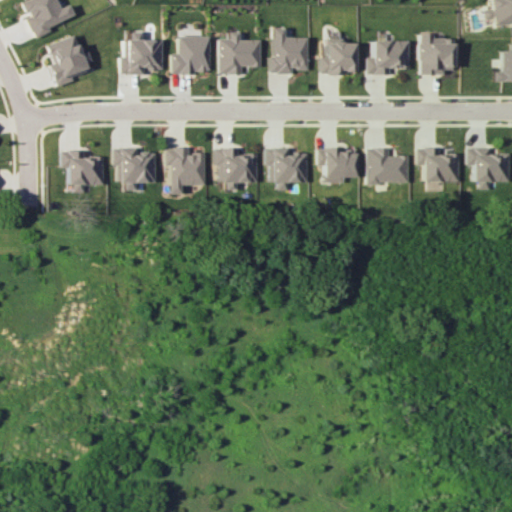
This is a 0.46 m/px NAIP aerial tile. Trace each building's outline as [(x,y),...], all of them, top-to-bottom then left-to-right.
[(70,14),(65,4),(56,7),(53,0),(19,0),(18,1),(25,16),(22,17),(30,37),(46,30),(44,25),(70,14)] [(511,23),(511,0),(485,0),(486,8),(479,9),(480,19),(488,18),(489,26),(511,23)] [(303,69),(304,37),(281,37),(281,26),(269,26),(269,56),(265,56),(265,72),(287,73),(288,68),(303,69)] [(157,68),(158,39),(136,39),(137,31),(127,31),(127,39),(120,38),(119,55),(116,55),(115,73),(137,73),(137,68),(157,68)] [(215,37),(213,72),(237,73),(237,65),(255,65),(256,39),(235,39),(236,31),(225,31),(225,37),(215,37)] [(428,37),(428,33),(414,33),(415,74),(437,73),(437,69),(449,69),(448,37),(428,37)] [(51,85),(68,80),(66,73),(82,68),(80,62),(87,60),(84,50),(75,53),(70,35),(43,43),(48,62),(45,63),(51,85)] [(174,35),(173,52),(167,52),(166,72),(204,72),(205,36),(174,35)] [(322,56),(316,56),(316,72),(351,73),(352,42),(337,41),(337,38),(322,37),(322,56)] [(385,74),(385,67),(404,68),(404,40),(369,40),(368,56),(362,56),(361,73),(385,74)] [(488,80),(511,80),(511,42),(506,42),(506,50),(496,49),(496,70),(488,70),(488,80)] [(108,147),(108,164),(112,164),(111,182),(120,182),(120,189),(130,189),(130,181),(149,181),(150,152),(130,151),(130,147),(108,147)] [(198,152),(182,152),(182,147),(159,147),(159,165),(164,165),(165,194),(176,193),(176,184),(198,184),(198,152)] [(251,181),(250,153),(231,153),(231,147),(209,147),(209,164),(217,164),(218,189),(230,189),(230,181),(251,181)] [(281,147),(259,147),(260,165),(263,165),(264,181),(271,181),(272,190),(281,189),(281,181),(302,181),(301,152),(281,152),(281,147)] [(350,147),(311,148),(312,165),(318,165),(318,181),(339,181),(339,177),(351,176),(350,147)] [(403,182),(402,155),(383,155),(383,147),(361,147),(361,182),(403,182)] [(411,147),(412,165),(418,164),(418,181),(454,180),(453,152),(435,153),(435,147),(411,147)] [(503,152),(484,152),(484,147),(462,147),(462,164),(468,164),(469,181),(474,181),(474,188),(484,188),(484,181),(504,181),(503,152)] [(97,184),(98,155),(78,155),(78,150),(56,150),(56,167),(64,167),(64,191),(78,191),(78,183),(97,184)]
